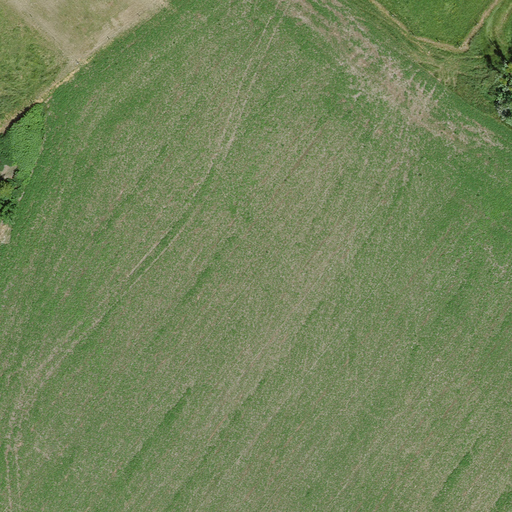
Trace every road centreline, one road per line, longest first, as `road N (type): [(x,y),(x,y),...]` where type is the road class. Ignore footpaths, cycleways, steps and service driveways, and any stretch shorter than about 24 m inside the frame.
road 1 (track): [(511,120),(358,0)]
road 2 (track): [(511,64),(448,75),(507,0)]
